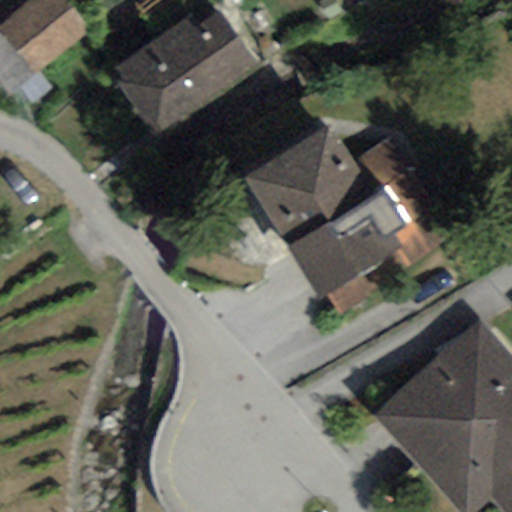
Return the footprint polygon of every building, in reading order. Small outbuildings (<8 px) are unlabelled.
[(81,22),(62,0),(24,0),(0,20),(0,27),(9,38),(30,63),(81,22)] [(182,10),(114,59),(150,112),(196,76),(240,48),(218,12),(194,27),(182,10)] [(30,63),(9,38),(0,45),(0,69),(9,81),(30,63)] [(253,171),(318,279),(387,237),(383,231),(403,219),(380,182),(361,193),(344,167),(321,129),(253,171)] [(386,141),(344,167),(361,193),(380,182),(403,219),(383,231),(387,237),(318,279),(334,307),(360,291),(356,284),(429,239),(412,212),(425,204),(386,141)] [(438,355),(377,409),(418,456),(442,434),(511,511),(511,365),(481,330),(444,363),(438,355)]
